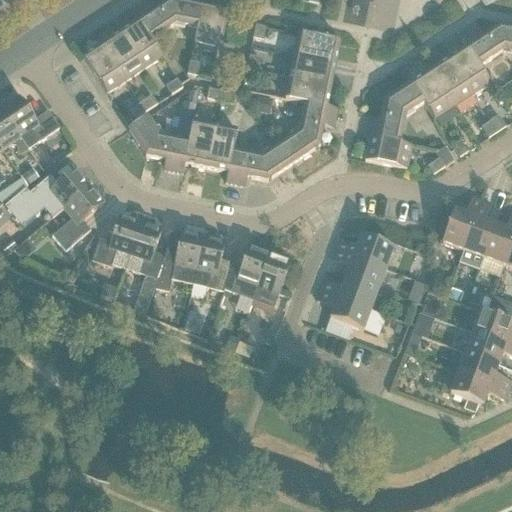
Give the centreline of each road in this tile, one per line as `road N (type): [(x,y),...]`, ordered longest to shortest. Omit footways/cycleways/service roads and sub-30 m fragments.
road 1 (residential): [(313,202),(273,222),(191,212),(126,191),(28,54)]
road 2 (residential): [(480,169),(423,196),(358,186),(313,202)]
road 3 (residential): [(283,342),(330,224),(313,202)]
